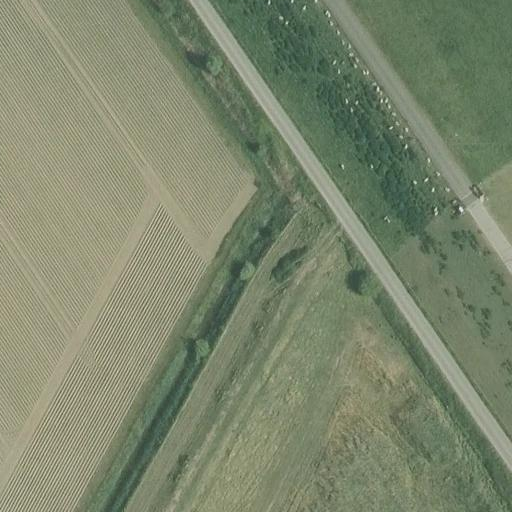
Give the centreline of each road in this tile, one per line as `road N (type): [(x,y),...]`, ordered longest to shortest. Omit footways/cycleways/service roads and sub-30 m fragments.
road 1 (unclassified): [(196,0),(511,462)]
road 2 (unclassified): [(325,0),(511,272)]
